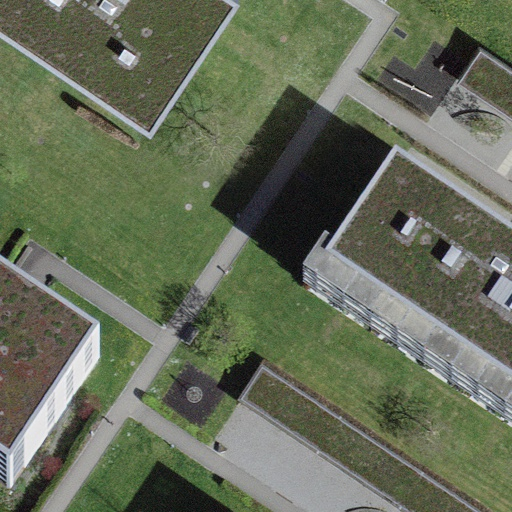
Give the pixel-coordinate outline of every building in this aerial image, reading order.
[(225,0),(0,0),(0,10),(151,112),(225,0)] [(511,131),(511,67),(501,60),(471,104),(511,131)] [(325,274),(511,398),(511,247),(396,169),(325,274)] [(0,290),(0,481),(11,489),(100,357),(0,290)] [(388,511),(476,511),(285,385),(258,426),(388,511)]
